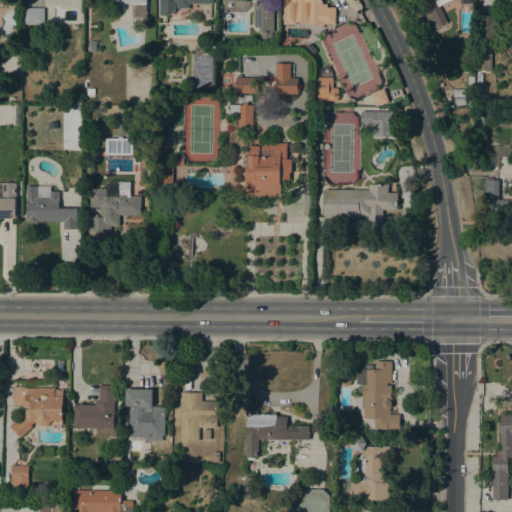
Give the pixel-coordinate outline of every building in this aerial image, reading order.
[(89,0),(146,0),(146,4),(146,18),(132,18),(132,3),(118,3),(118,2),(89,2),(89,0)] [(212,0),(212,3),(188,4),(188,8),(177,8),(176,4),(175,4),(175,10),(170,15),(160,15),(160,0),(212,0)] [(283,19),(282,19),(282,15),(283,15),(283,0),(322,0),(322,4),(327,4),(327,7),(335,7),(335,24),(324,24),(324,26),(318,27),(318,24),(307,24),(307,22),(296,22),(296,24),(283,24),(283,19)] [(471,0),(471,4),(460,3),(460,0),(450,0),(439,6),(447,22),(434,29),(418,0),(471,0)] [(273,32),(271,32),(271,38),(261,38),(261,32),(259,32),(259,27),(256,27),(253,25),(253,2),(273,2),(273,32)] [(44,24),(23,24),(23,8),(44,8),(44,24)] [(495,38),(481,38),(482,14),(496,15),(495,38)] [(306,45),(307,44),(308,44),(310,43),(311,44),(315,49),(316,50),(316,52),(315,52),(315,53),(313,54),(312,54),(310,53),(306,48),(306,46),(306,45)] [(193,50),(202,45),(205,50),(201,54),(196,55),(193,50)] [(477,50),(491,50),(491,70),(476,70),(477,50)] [(290,62),(290,78),(298,77),(298,93),(276,93),(276,63),(290,62)] [(236,77),(236,74),(241,74),(241,77),(258,77),(258,93),(235,92),(235,77),(236,77)] [(333,88),(338,88),(338,100),(317,100),(318,77),(333,77),(333,88)] [(371,93),(375,106),(387,102),(383,89),(371,93)] [(466,89),(466,104),(453,104),(453,89),(466,89)] [(243,105),(243,102),(247,102),(247,105),(252,105),(252,129),(231,128),(231,117),(237,117),(237,114),(230,114),(230,105),(243,105)] [(78,110),(78,117),(69,118),(69,110),(78,110)] [(373,112),(391,113),(391,128),(373,128),(373,112)] [(472,120),(473,116),(470,116),(471,112),(484,114),(483,122),(472,120)] [(105,154),(105,138),(132,138),(132,154),(105,154)] [(259,145),(259,142),(287,143),(287,146),(286,146),(286,158),(291,159),(291,172),(289,172),(289,179),(281,179),(280,197),(245,197),(245,168),(246,168),(246,166),(247,166),(248,145),(259,145)] [(466,149),(469,161),(463,163),(460,150),(466,149)] [(145,155),(150,155),(152,158),(152,162),(148,165),(145,165),(142,163),(142,158),(145,155)] [(173,156),(184,156),(184,166),(174,166),(173,156)] [(172,185),(160,185),(160,166),(172,166),(172,185)] [(484,181),(484,179),(499,179),(498,199),(511,199),(511,216),(488,216),(488,192),(484,192),(484,181)] [(118,181),(130,182),(130,195),(141,196),(140,214),(135,214),(135,215),(120,214),(120,225),(111,225),(111,232),(88,231),(88,216),(100,217),(100,206),(90,206),(90,188),(106,188),(106,195),(113,195),(113,194),(118,194),(118,183),(118,181)] [(0,182),(16,183),(16,218),(0,218),(0,182)] [(369,189),(369,184),(388,184),(388,192),(397,192),(397,209),(383,209),(383,230),(368,230),(368,216),(361,216),(361,218),(324,218),(324,189),(369,189)] [(27,221),(27,186),(37,186),(37,185),(51,186),(51,191),(59,191),(58,208),(77,208),(77,219),(76,219),(76,229),(63,229),(63,221),(27,221)] [(179,226),(171,232),(165,224),(172,218),(179,226)] [(389,408),(389,414),(399,414),(399,429),(374,430),(373,418),(363,418),(363,408),(361,408),(361,403),(362,403),(361,384),(356,384),(355,373),(362,373),(362,369),(375,369),(374,361),(391,360),(391,383),(386,383),(386,385),(391,385),(392,406),(389,408)] [(346,375),(349,377),(351,381),(349,385),(346,386),(342,385),(340,381),(342,377),(346,375)] [(74,428),(74,404),(93,404),(93,399),(98,399),(98,385),(116,385),(116,401),(114,401),(114,428),(113,428),(74,428)] [(26,386),(26,387),(55,388),(55,389),(63,389),(63,421),(62,421),(62,426),(50,426),(50,425),(39,426),(35,421),(20,437),(9,426),(27,407),(25,406),(13,405),(13,386),(26,386)] [(152,389),(152,406),(164,406),(164,434),(162,434),(162,440),(129,440),(129,436),(129,407),(126,407),(126,406),(126,389),(152,389)] [(216,427),(199,427),(199,441),(181,440),(181,403),(180,403),(180,392),(201,392),(201,400),(217,401),(216,427)] [(511,404),(511,457),(507,457),(507,499),(492,499),(493,455),(497,455),(497,450),(500,450),(500,432),(498,430),(498,424),(500,422),(500,413),(510,413),(510,404),(511,404)] [(258,457),(254,457),(254,460),(247,460),(247,457),(246,457),(246,451),(243,451),(243,442),(246,442),(246,410),(257,410),(257,414),(271,414),(271,412),(276,412),(276,416),(287,416),(287,425),(309,425),(309,439),(258,439),(258,457)] [(210,429),(210,439),(202,439),(202,429),(210,429)] [(356,458),(359,458),(359,455),(362,455),(362,450),(353,450),(350,443),(353,435),(362,435),(367,443),(365,446),(379,446),(379,445),(389,445),(389,500),(366,500),(366,497),(346,497),(346,482),(356,482),(356,458)] [(29,466),(27,494),(10,493),(12,465),(29,466)] [(244,484),(244,477),(255,477),(255,485),(244,484)] [(91,490),(91,484),(110,484),(110,490),(120,490),(119,498),(122,498),(122,501),(132,501),(132,506),(135,506),(135,510),(132,511),(68,511),(68,506),(73,506),(73,490),(91,490)]
